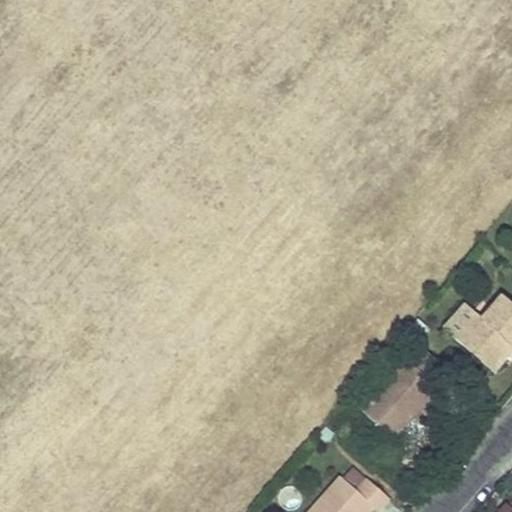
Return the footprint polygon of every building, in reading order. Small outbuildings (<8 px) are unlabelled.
[(511,305),(504,299),(483,322),(477,317),(456,341),(487,368),(508,343),(511,346),(511,305)] [(511,346),(508,343),(487,368),(493,373),(511,350),(511,346)] [(413,419),(438,391),(433,385),(447,370),(419,345),(360,412),(388,436),(408,413),(413,419)] [(408,413),(388,436),(394,441),(413,419),(408,413)] [(378,511),(383,506),(388,500),(368,483),(358,494),(340,478),(309,511),(365,511),(370,506),(378,511)]
